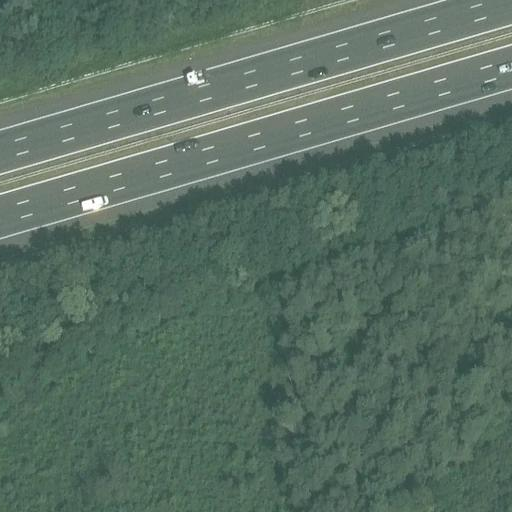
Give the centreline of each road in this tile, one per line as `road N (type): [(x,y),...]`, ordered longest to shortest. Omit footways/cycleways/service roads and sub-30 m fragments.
road 1 (motorway): [(0,217),(511,67)]
road 2 (motorway): [(511,3),(0,152)]
